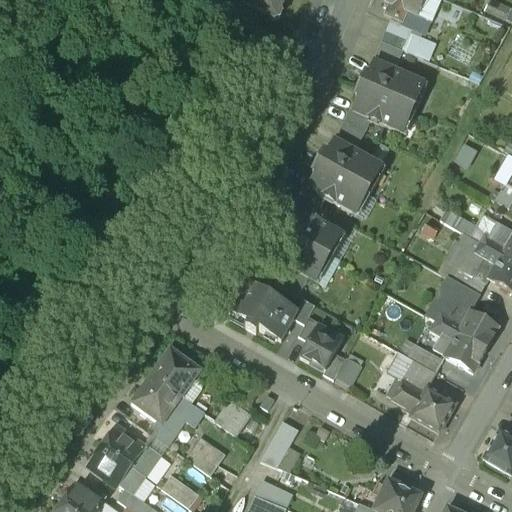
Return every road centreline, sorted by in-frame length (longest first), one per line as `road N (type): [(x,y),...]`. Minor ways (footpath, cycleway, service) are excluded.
road 1 (residential): [(158,305),(303,92),(342,0)]
road 2 (residential): [(158,305),(443,474)]
road 3 (residential): [(5,511),(158,305)]
road 4 (residential): [(443,474),(511,359)]
